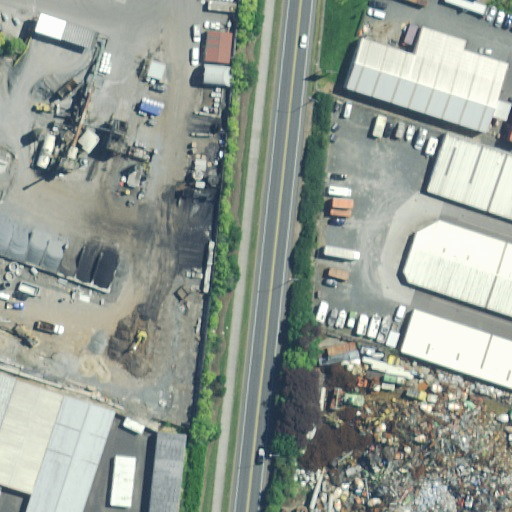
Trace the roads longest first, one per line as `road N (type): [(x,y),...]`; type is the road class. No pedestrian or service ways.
road 1 (trunk): [(247,511),(300,0)]
road 2 (unknown): [(374,145),(362,248),(366,286),(511,342)]
